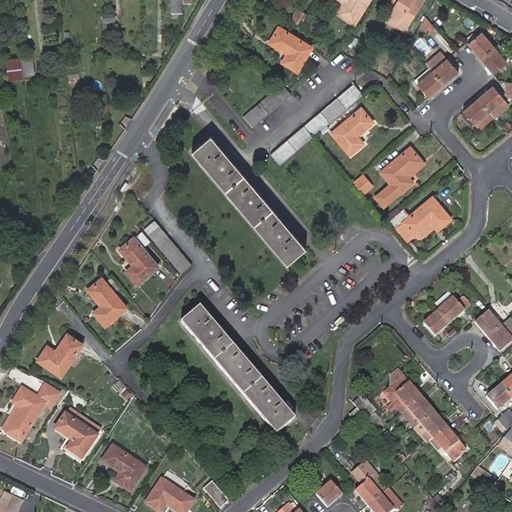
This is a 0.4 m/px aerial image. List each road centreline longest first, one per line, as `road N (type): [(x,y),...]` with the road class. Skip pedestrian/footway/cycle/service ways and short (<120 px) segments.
road 1 (residential): [(180,63),(255,143),(348,63),(384,81),(409,113),(438,119)]
road 2 (residential): [(330,266),(192,97),(168,81)]
road 3 (residential): [(134,135),(0,342)]
road 4 (residential): [(134,135),(161,167),(161,210),(207,268),(212,293),(240,330)]
road 5 (residential): [(260,324),(272,350),(285,352),(402,256)]
road 6 (residential): [(390,307),(346,342),(334,426),(324,435)]
road 7 (residential): [(484,167),(476,228),(421,277)]
road 8 (residential): [(240,330),(324,435)]
